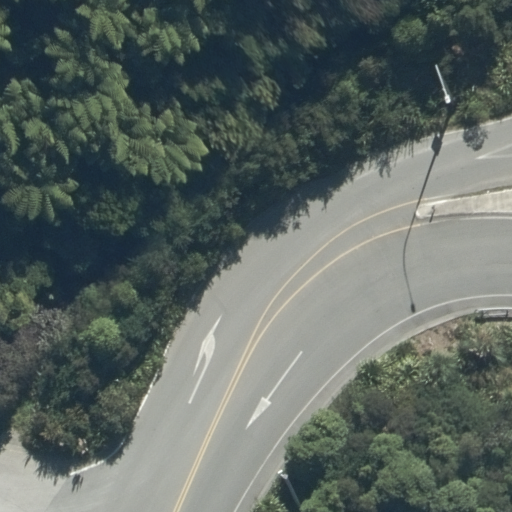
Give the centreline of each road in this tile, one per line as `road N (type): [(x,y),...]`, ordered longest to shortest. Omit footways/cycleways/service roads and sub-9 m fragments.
road 1 (unclassified): [(163,511),(234,358),(313,260)]
road 2 (unclassified): [(313,260),(393,204),(511,152)]
road 3 (unclassified): [(511,242),(388,239),(313,260)]
